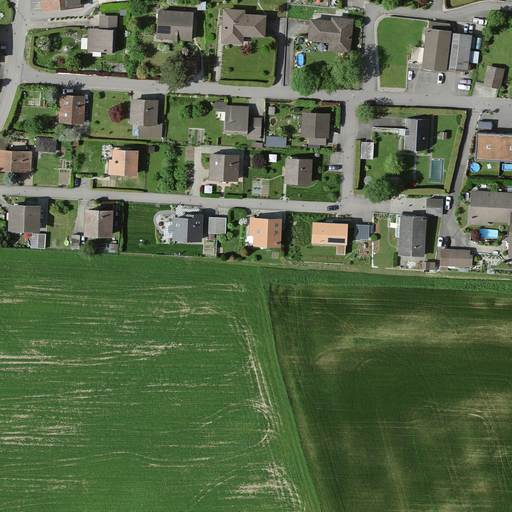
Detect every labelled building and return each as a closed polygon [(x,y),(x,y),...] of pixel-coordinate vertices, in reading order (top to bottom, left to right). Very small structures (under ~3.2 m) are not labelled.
[(49,0),(51,10),(83,7),(82,0),(49,0)] [(191,41),(194,13),(160,9),(158,38),(191,41)] [(266,38),(268,16),(247,14),(247,10),(224,9),(223,17),(219,17),(218,26),(223,26),(222,44),(244,46),(245,37),(266,38)] [(114,52),(116,17),(99,17),(99,29),(87,28),(86,51),(114,52)] [(351,54),(354,19),(332,17),(332,21),(311,19),(308,43),(330,44),(329,52),(351,54)] [(468,71),(473,36),(453,34),(453,31),(449,31),(450,25),(429,23),(426,49),(420,49),(418,63),(424,64),(423,68),(449,71),(449,69),(468,71)] [(500,90),(504,70),(487,66),(482,86),(500,90)] [(84,126),(85,97),(61,95),(59,124),(84,126)] [(157,125),(158,100),(131,99),(130,125),(138,125),(138,138),(161,139),(162,125),(157,125)] [(224,113),(224,103),(215,103),(215,113),(224,113)] [(248,118),(249,107),(227,107),(226,134),(248,135),(248,140),(257,140),(257,136),(262,136),(263,118),(248,118)] [(329,137),(330,114),(305,112),(303,136),(329,137)] [(427,151),(428,120),(411,120),(410,139),(403,139),(403,150),(427,151)] [(511,157),(511,132),(478,130),(476,155),(511,157)] [(268,143),(287,144),(287,135),(268,133),(268,143)] [(363,155),(374,155),(375,140),(363,139),(363,155)] [(55,153),(56,140),(36,140),(35,152),(55,153)] [(0,170),(30,173),(32,152),(0,149),(0,170)] [(138,176),(140,151),(115,149),(114,160),(110,160),(109,174),(138,176)] [(240,181),(241,156),(211,155),(210,181),(240,181)] [(277,163),(277,156),(269,155),(269,163),(277,163)] [(311,185),(313,159),(286,158),(285,184),(311,185)] [(511,193),(471,191),(470,226),(488,227),(488,223),(511,224),(509,258),(511,258),(511,193)] [(443,201),(428,200),(427,216),(442,217),(443,201)] [(41,232),(42,206),(10,204),(9,230),(41,232)] [(112,237),(114,211),(86,209),(84,235),(112,237)] [(202,243),(203,215),(195,214),(195,218),(175,217),(173,241),(202,243)] [(424,257),(426,218),(402,216),(400,255),(424,257)] [(281,248),(283,220),(250,218),(249,238),(254,238),(254,246),(281,248)] [(224,236),(226,220),(208,219),(207,235),(224,236)] [(359,221),(358,236),(370,236),(371,222),(359,221)] [(347,224),(313,223),(312,243),(346,245),(347,224)] [(44,251),(45,236),(37,235),(36,250),(44,251)] [(469,257),(469,251),(440,250),(439,269),(473,270),(473,257),(469,257)]
